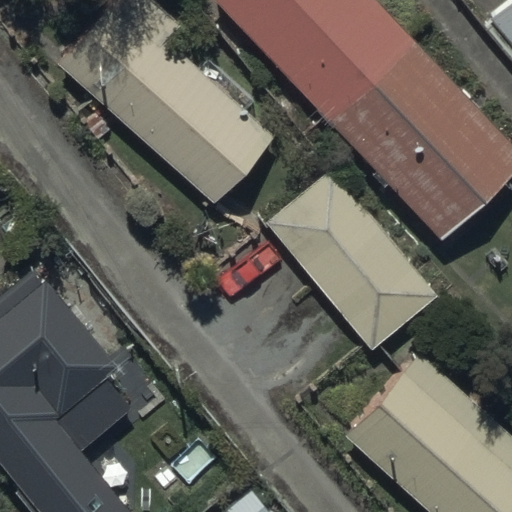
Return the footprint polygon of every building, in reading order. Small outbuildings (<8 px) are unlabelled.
[(168,0),(85,0),(44,48),(212,192),(272,123),(161,27),(178,8),(168,0)] [(511,153),(511,132),(387,0),(233,0),(440,220),(511,153)] [(511,0),(495,0),(490,5),(511,30),(511,0)] [(330,155),(264,208),(370,338),(436,285),(330,155)] [(35,251),(0,278),(0,441),(25,474),(56,511),(131,511),(138,506),(81,433),(128,393),(101,359),(113,350),(35,251)] [(511,511),(511,417),(418,334),(342,419),(446,511),(511,511)] [(278,511),(283,508),(253,476),(219,506),(224,511),(273,511),(274,511),(278,511)]
